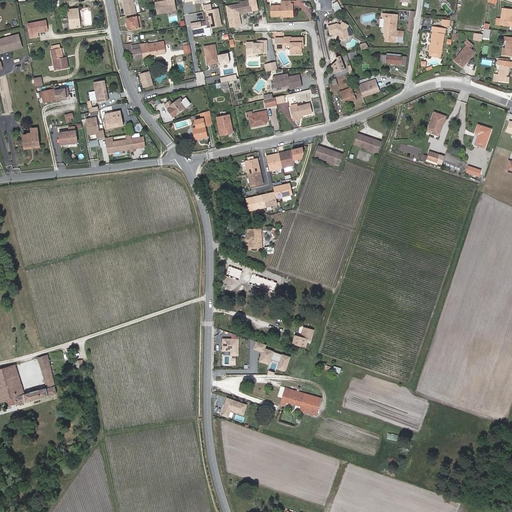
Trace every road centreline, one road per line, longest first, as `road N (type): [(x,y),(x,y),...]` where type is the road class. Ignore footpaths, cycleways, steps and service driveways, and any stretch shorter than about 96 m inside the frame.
road 1 (tertiary): [(182,158),(208,234),(207,413),(227,511)]
road 2 (track): [(208,297),(0,363)]
road 3 (unclassified): [(0,179),(182,158)]
road 4 (tertiary): [(109,0),(131,91),(182,158)]
road 5 (unclassified): [(182,158),(332,128)]
road 6 (residential): [(332,128),(312,26),(263,27)]
